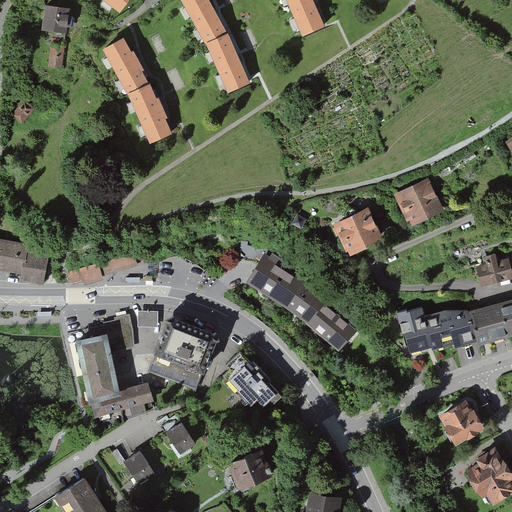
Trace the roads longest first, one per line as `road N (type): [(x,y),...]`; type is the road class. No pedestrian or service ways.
road 1 (tertiary): [(338,433),(266,343),(210,307),(153,295),(0,297)]
road 2 (residential): [(511,287),(400,288),(377,277),(380,261),(402,246),(472,218)]
road 3 (residential): [(182,405),(130,424),(0,507)]
road 4 (residential): [(338,433),(484,377)]
